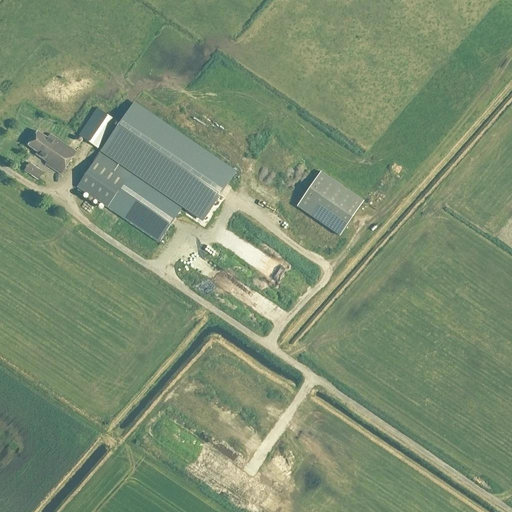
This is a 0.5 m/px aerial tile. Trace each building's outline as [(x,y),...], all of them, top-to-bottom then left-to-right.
[(158,242),(183,207),(203,220),(235,173),(134,103),(77,186),(158,242)] [(98,149),(117,121),(98,108),(79,136),(98,149)] [(61,175),(77,152),(50,134),(47,138),(38,132),(28,146),(38,152),(36,155),(47,162),(45,164),(61,175)] [(39,180),(44,172),(30,162),(24,171),(39,180)] [(298,207),(340,236),(363,201),(322,172),(298,207)]
